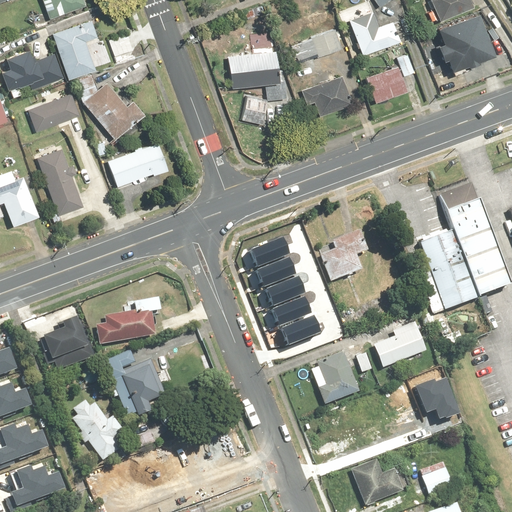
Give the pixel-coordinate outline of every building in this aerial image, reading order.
[(86,0),(43,0),(50,19),(89,6),(86,0)] [(477,0),(430,0),(439,20),(478,3),(477,0)] [(374,10),(349,19),(365,58),(403,43),(394,21),(381,27),(374,10)] [(432,44),(437,59),(442,58),(446,70),(491,55),(476,11),(432,26),(438,43),(432,44)] [(126,12),(112,17),(116,28),(130,22),(126,12)] [(93,18),(52,32),(69,80),(98,70),(88,43),(100,39),(93,18)] [(337,26),(294,41),(302,62),(344,48),(337,26)] [(268,96),(246,93),(242,121),(271,125),(275,100),(290,98),(287,77),(281,78),(276,38),(256,41),(258,50),(229,54),(233,89),(266,84),(268,96)] [(33,57),(0,66),(0,74),(6,95),(24,89),(26,93),(64,82),(58,60),(36,66),(33,57)] [(385,70),(365,76),(374,102),(410,90),(402,64),(385,70)] [(346,74),(301,90),(306,105),(315,102),(320,116),(356,104),(346,74)] [(107,81),(84,102),(120,141),(150,114),(131,94),(125,100),(107,81)] [(0,93),(0,124),(10,121),(0,93)] [(71,98),(25,115),(34,136),(79,120),(71,98)] [(159,138),(109,158),(120,186),(170,167),(159,138)] [(36,162),(60,217),(84,206),(61,152),(36,162)] [(25,164),(0,172),(0,204),(6,202),(14,226),(43,216),(25,164)] [(479,199),(473,183),(440,195),(453,230),(477,297),(481,295),(511,284),(511,283),(481,199),(479,199)] [(318,252),(330,281),(363,268),(357,253),(371,248),(362,225),(331,237),(334,245),(318,252)] [(443,309),(477,297),(453,230),(418,241),(443,309)] [(281,238),(249,251),(256,266),(287,253),(281,238)] [(290,258),(258,271),(264,286),(296,273),(290,258)] [(298,277),(267,290),(273,305),(305,292),(298,277)] [(96,322),(100,343),(156,333),(152,310),(161,308),(158,294),(133,298),(134,307),(106,312),(108,320),(96,322)] [(306,296),(274,310),(280,324),(312,311),(306,296)] [(61,329),(41,336),(48,358),(54,356),(58,367),(93,355),(81,321),(78,322),(76,315),(58,321),(61,329)] [(315,315),(283,328),(289,343),(321,330),(315,315)] [(427,347),(415,318),(393,327),(395,333),(372,342),(382,365),(427,347)] [(0,380),(23,372),(15,351),(3,355),(0,347),(0,380)] [(353,354),(360,373),(373,367),(366,349),(353,354)] [(343,350),(309,364),(325,402),(358,389),(343,350)] [(97,376),(118,368),(114,356),(93,364),(97,376)] [(151,356),(110,374),(129,416),(154,405),(151,398),(166,391),(151,356)] [(410,387),(423,427),(455,416),(442,376),(410,387)] [(0,420),(35,409),(29,392),(19,395),(16,387),(4,391),(2,384),(0,384),(0,420)] [(89,393),(72,406),(76,412),(71,416),(102,459),(121,445),(112,434),(123,426),(113,413),(107,417),(89,393)] [(374,395),(328,415),(338,438),(336,439),(340,448),(363,438),(359,429),(371,424),(375,435),(389,429),(374,395)] [(0,448),(2,453),(0,453),(0,470),(50,454),(44,437),(34,440),(31,432),(19,436),(17,429),(0,434),(0,448)] [(131,450),(155,441),(150,429),(126,439),(128,442),(131,450)] [(189,445),(153,461),(165,489),(202,473),(189,445)] [(376,456),(349,466),(364,504),(405,488),(396,465),(382,471),(376,456)] [(445,458),(418,467),(428,495),(455,486),(445,458)] [(20,493),(12,496),(17,511),(68,494),(63,477),(52,480),(49,472),(38,476),(36,469),(15,476),(20,493)] [(3,493),(0,494),(0,511),(10,508),(3,493)] [(151,511),(144,494),(115,505),(117,511),(151,511)] [(462,511),(457,499),(427,511),(426,511),(462,511)]
